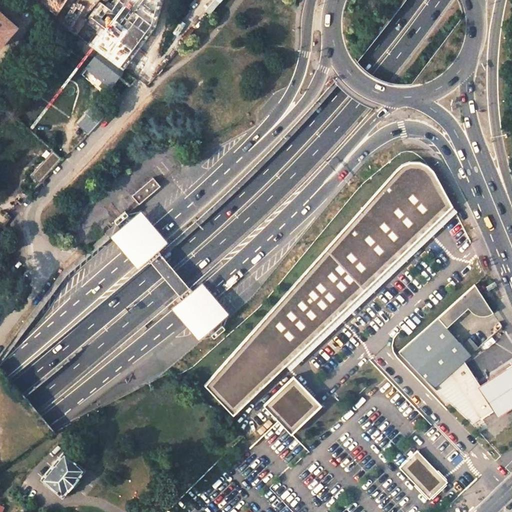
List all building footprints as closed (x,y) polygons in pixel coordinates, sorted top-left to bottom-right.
[(121,4),(97,36),(109,45),(113,39),(116,42),(143,5),(135,0),(127,0),(123,5),(121,4)] [(77,9),(65,26),(76,34),(83,25),(88,18),(88,16),(79,9),(77,9)] [(0,46),(17,27),(0,11),(0,46)] [(83,25),(76,34),(102,54),(109,45),(97,36),(88,29),(83,25)] [(116,90),(98,109),(105,115),(123,96),(116,90)] [(57,155),(36,179),(41,183),(62,160),(57,155)] [(403,162),(398,166),(252,331),(285,366),(286,364),(452,206),(454,204),(441,183),(431,170),(426,163),(418,160),(410,159),(403,162)] [(152,177),(131,196),(139,205),(160,187),(152,177)] [(457,211),(452,206),(286,364),(291,370),(342,321),(432,236),(457,211)] [(117,225),(108,236),(136,268),(146,259),(157,250),(167,241),(140,209),(128,215),(117,225)] [(125,211),(113,221),(117,225),(128,215),(125,211)] [(157,250),(146,259),(148,262),(149,262),(159,253),(160,253),(157,250)] [(178,295),(188,287),(159,253),(149,262),(178,295)] [(180,299),(170,308),(198,340),(210,334),(221,324),(229,313),(201,281),(191,289),(180,299)] [(449,374),(462,362),(471,354),(447,326),(468,305),(473,311),(476,313),(479,314),(482,315),(484,315),(488,314),(492,311),(474,283),(400,350),(434,387),(449,374)] [(178,296),(180,299),(191,289),(189,287),(188,287),(178,295),(178,296)] [(213,338),(224,328),(221,324),(210,334),(213,338)] [(285,366),(252,331),(204,385),(232,415),(285,366)] [(449,374),(434,387),(473,424),(494,410),(477,385),(464,366),(462,362),(449,374)] [(511,362),(499,371),(477,385),(494,410),(497,416),(511,406),(511,362)] [(264,405),(291,433),(321,404),(295,376),(264,405)] [(63,452),(41,479),(62,496),(85,469),(63,452)] [(401,467),(429,498),(446,482),(418,452),(401,467)]
